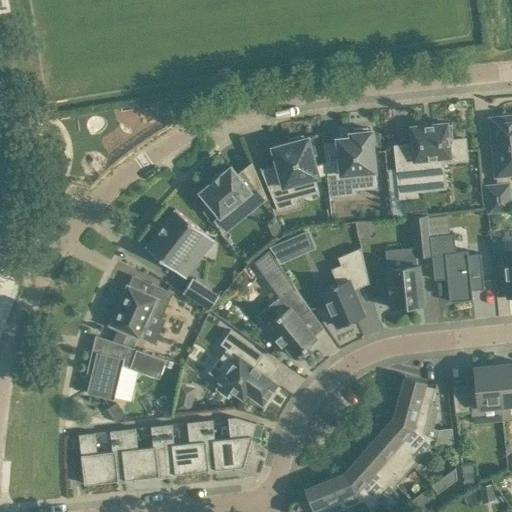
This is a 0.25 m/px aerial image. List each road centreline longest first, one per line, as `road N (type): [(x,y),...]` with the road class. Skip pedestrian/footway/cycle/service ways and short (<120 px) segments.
road 1 (residential): [(0,404),(6,356),(32,288),(58,245),(129,167),(239,108),(511,70)]
road 2 (residential): [(271,499),(304,404),(336,371),(387,347),(511,333)]
road 3 (residential): [(150,511),(271,499)]
